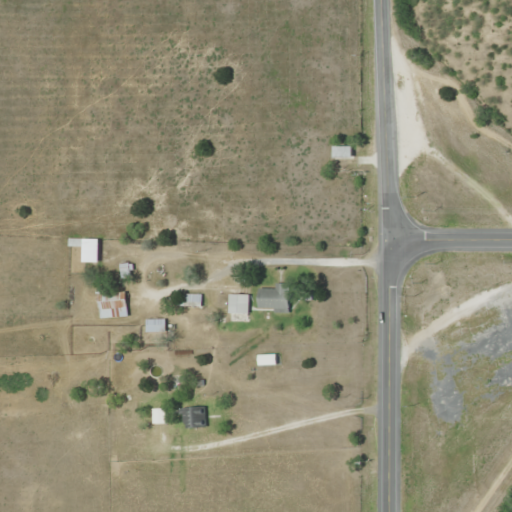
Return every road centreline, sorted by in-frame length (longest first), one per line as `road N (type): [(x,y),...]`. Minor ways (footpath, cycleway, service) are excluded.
road 1 (tertiary): [(387,243),(386,511)]
road 2 (tertiary): [(384,0),(387,243)]
road 3 (tertiary): [(387,243),(511,236)]
